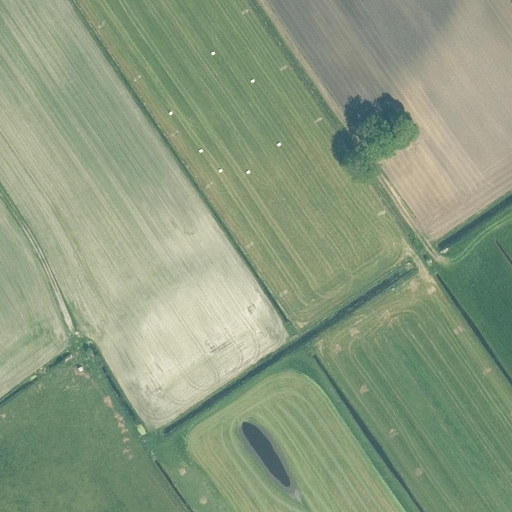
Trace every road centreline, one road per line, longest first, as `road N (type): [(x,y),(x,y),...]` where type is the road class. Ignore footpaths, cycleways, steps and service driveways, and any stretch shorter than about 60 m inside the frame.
road 1 (track): [(259,0),(445,262)]
road 2 (track): [(0,190),(51,278),(79,358)]
